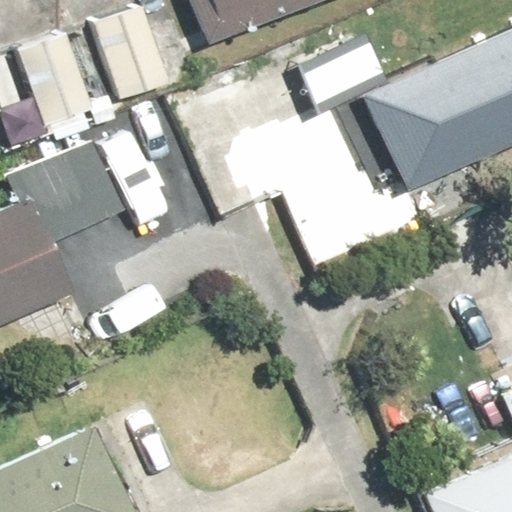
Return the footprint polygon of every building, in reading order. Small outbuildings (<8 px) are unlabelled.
[(122,0),(89,0),(76,4),(100,81),(144,66),(122,0)] [(181,0),(191,26),(261,0),(181,0)] [(511,119),(511,0),(342,81),(388,178),(511,119)] [(46,18),(0,35),(0,95),(18,89),(34,132),(83,113),(46,18)] [(364,67),(344,19),(275,48),(295,96),(364,67)] [(39,165),(27,140),(0,152),(0,293),(44,273),(23,228),(100,193),(79,147),(39,165)] [(511,364),(481,380),(500,421),(511,414),(511,364)] [(0,511),(106,511),(62,414),(0,441),(0,511)] [(511,511),(511,444),(418,491),(428,511),(511,511)]
